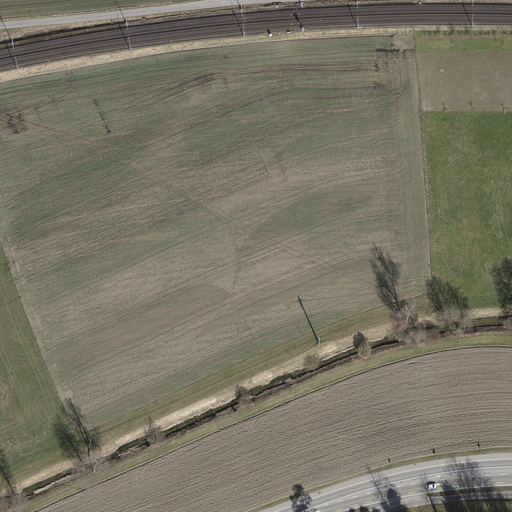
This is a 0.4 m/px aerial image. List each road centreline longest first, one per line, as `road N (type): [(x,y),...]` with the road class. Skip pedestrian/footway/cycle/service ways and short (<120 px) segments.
road 1 (unclassified): [(0,25),(282,0)]
road 2 (primary): [(302,511),(394,484),(511,469)]
road 3 (track): [(511,495),(382,511)]
